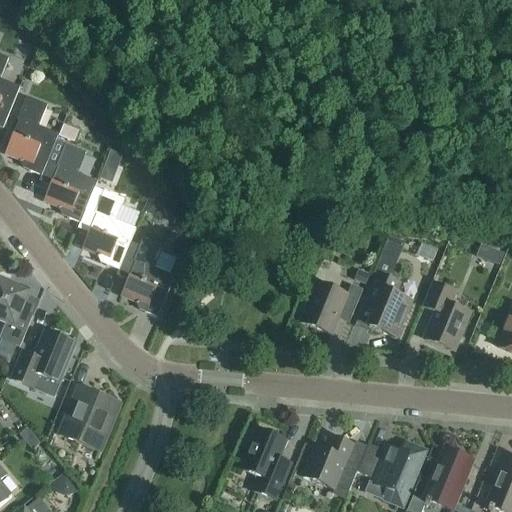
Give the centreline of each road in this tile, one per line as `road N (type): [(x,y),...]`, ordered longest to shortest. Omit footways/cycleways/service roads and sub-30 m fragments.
road 1 (residential): [(511,405),(174,383),(120,359),(0,219)]
road 2 (unknown): [(222,312),(227,383),(179,511)]
